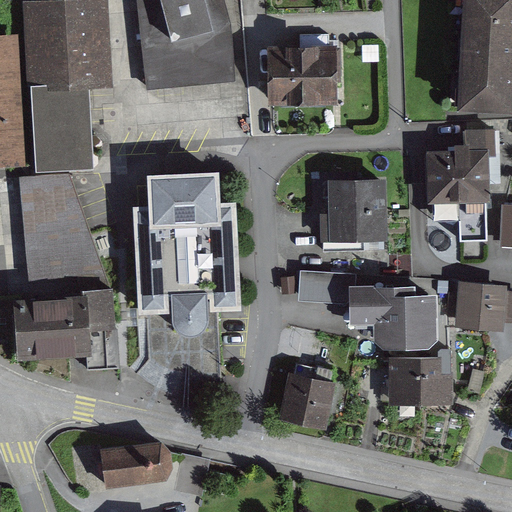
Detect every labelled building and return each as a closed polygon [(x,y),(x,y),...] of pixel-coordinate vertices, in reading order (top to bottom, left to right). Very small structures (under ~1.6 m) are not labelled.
[(56,0),(57,3),(31,4),(41,169),(91,166),(86,84),(105,83),(100,0),(56,0)] [(141,0),(149,85),(233,77),(228,24),(222,0),(141,0)] [(511,60),(511,0),(467,0),(462,106),(510,108),(511,60)] [(11,41),(0,41),(0,160),(19,159),(11,41)] [(334,50),(273,51),(274,98),(335,97),(334,50)] [(484,142),(465,143),(466,163),(485,162),(484,142)] [(466,163),(420,166),(423,236),(452,234),(453,254),(480,253),(476,164),(466,163)] [(150,203),(133,204),(140,315),(168,313),(173,325),(184,336),(196,337),(210,325),(212,312),(243,310),(236,203),(220,204),(218,173),(149,177),(150,203)] [(383,182),(332,184),(333,217),(325,217),(326,248),(361,247),(361,237),(384,236),(383,182)] [(503,289),(462,285),(459,323),(500,326),(503,289)] [(412,287),(352,289),(352,321),(376,320),(377,340),(388,346),(428,345),(436,336),(435,296),(413,297),(412,287)] [(85,298),(18,301),(20,355),(89,352),(89,367),(118,366),(116,330),(113,330),(111,292),(85,293),(85,298)] [(448,359),(420,360),(421,401),(449,400),(448,359)] [(420,360),(393,360),(394,401),(421,401),(420,360)] [(334,384),(292,375),(284,416),(325,425),(334,384)] [(159,442),(101,448),(104,483),(164,477),(171,467),(169,450),(159,442)]
